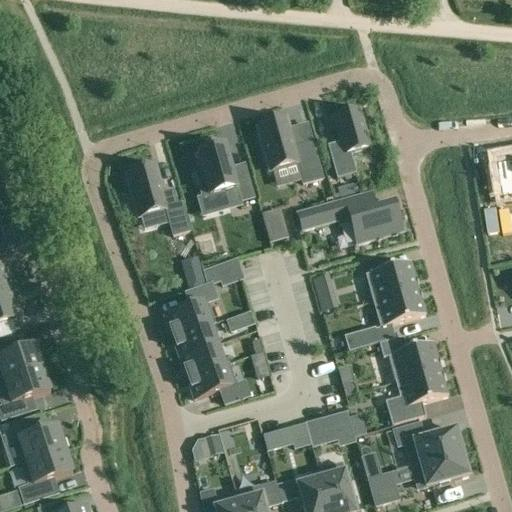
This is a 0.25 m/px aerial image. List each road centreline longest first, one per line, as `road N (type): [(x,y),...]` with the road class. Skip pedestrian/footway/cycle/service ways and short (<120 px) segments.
road 1 (residential): [(399,142),(386,93),(363,77),(96,153),(91,174),(158,363),(189,511)]
road 2 (track): [(511,38),(105,0)]
road 3 (residential): [(399,142),(503,511)]
road 4 (residential): [(106,511),(89,464),(92,422),(0,160)]
